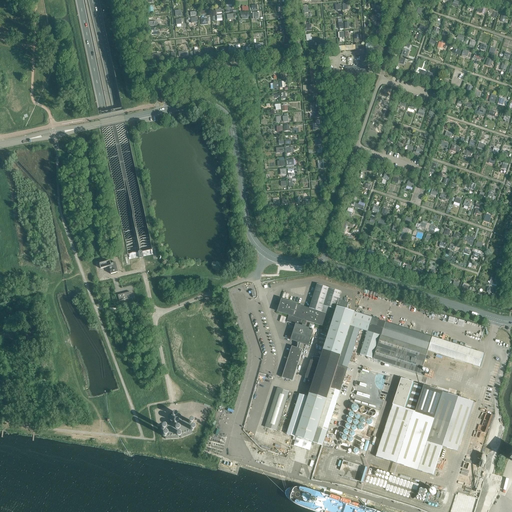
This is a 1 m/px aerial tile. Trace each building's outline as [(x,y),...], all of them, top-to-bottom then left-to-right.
[(366,48),(367,49),(367,58),(375,57),(375,48),(366,48)] [(365,56),(360,57),(361,66),(345,67),(346,75),(368,73),(367,60),(365,61),(365,56)] [(506,159),(508,154),(504,152),(505,151),(503,151),(502,154),(500,154),(499,157),(506,159)] [(109,261),(99,264),(100,268),(100,269),(101,269),(109,266),(111,274),(116,273),(116,272),(117,272),(115,262),(110,263),(110,261),(109,261)] [(328,314),(330,308),(336,310),(337,307),(336,307),(341,292),(317,284),(309,309),(328,314)] [(118,295),(120,301),(132,298),(130,292),(118,295)] [(309,309),(296,304),(282,300),(278,312),(289,316),(287,322),(296,325),(304,328),(307,321),(325,327),(328,314),(309,309)] [(341,356),(350,326),(355,313),(337,307),(336,310),(329,335),(324,350),(341,356)] [(329,335),(336,310),(330,308),(328,314),(325,327),(323,333),(329,335)] [(372,318),(355,313),(350,326),(360,329),(368,332),(372,318)] [(380,336),(385,322),(372,318),(368,332),(380,336)] [(432,337),(426,335),(385,322),(380,336),(428,351),(432,337)] [(296,325),(295,330),(292,340),(308,345),(313,330),(304,328),(296,325)] [(348,367),(360,329),(350,326),(341,356),(338,364),(348,367)] [(368,332),(365,339),(360,355),(373,359),(380,336),(368,332)] [(373,359),(421,374),(428,351),(380,336),(373,359)] [(483,354),(432,337),(428,351),(479,367),(483,354)] [(282,378),(288,379),(293,381),(303,350),(292,346),(282,378)] [(324,350),(321,359),(313,385),(310,393),(327,398),(331,388),(340,391),(348,367),(338,364),(341,356),(324,350)] [(311,360),(306,378),(307,378),(306,383),(313,385),(321,359),(314,357),(313,361),(311,360)] [(415,412),(424,386),(402,378),(393,405),(415,412)] [(474,402),(450,394),(424,386),(415,412),(393,405),(376,457),(433,475),(442,447),(458,452),(474,402)] [(277,431),(289,394),(289,392),(278,388),(276,394),(265,427),(277,431)] [(318,428),(327,431),(340,391),(331,388),(327,398),(318,428)] [(310,393),(309,397),(296,437),(313,443),(318,428),(327,398),(310,393)] [(296,437),(309,397),(300,394),(287,434),(296,437)] [(169,425),(167,426),(165,427),(164,426),(163,426),(162,426),(161,427),(161,428),(162,430),(163,430),(164,433),(163,433),(162,434),(162,435),(163,436),(164,437),(165,437),(166,439),(177,438),(178,436),(179,436),(180,436),(181,438),(192,433),(192,431),(193,431),(193,430),(194,429),(193,427),(192,427),(191,427),(191,424),(192,423),(192,422),(192,421),(190,420),(189,421),(188,421),(188,422),(181,421),(180,415),(176,414),(175,413),(174,412),(173,412),(172,413),(172,415),(173,415),(170,417),(170,419),(171,421),(171,423),(169,425)] [(487,418),(485,417),(481,431),(487,433),(493,415),(489,413),(487,418)] [(323,446),(327,431),(318,428),(313,443),(323,446)] [(385,511),(239,467),(232,491),(299,511),(385,511)] [(407,487),(417,490),(419,485),(408,481),(407,484),(408,484),(407,487)] [(424,500),(425,498),(428,490),(421,488),(417,498),(424,500)]
